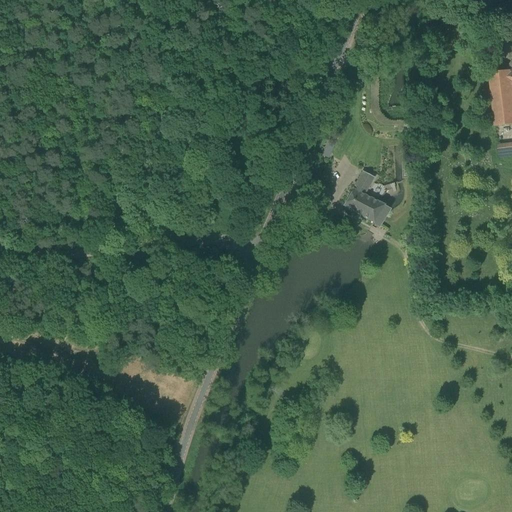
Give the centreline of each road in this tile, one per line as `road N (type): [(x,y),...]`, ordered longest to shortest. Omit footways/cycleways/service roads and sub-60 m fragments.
road 1 (unclassified): [(164,511),(260,247)]
road 2 (unclassified): [(260,247),(363,0)]
road 3 (unclassified): [(0,255),(210,239),(260,247)]
